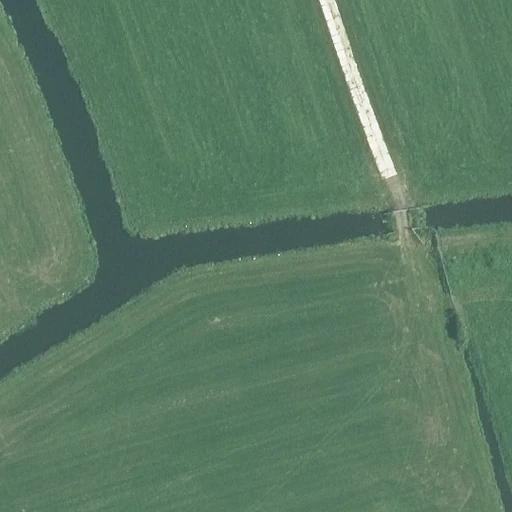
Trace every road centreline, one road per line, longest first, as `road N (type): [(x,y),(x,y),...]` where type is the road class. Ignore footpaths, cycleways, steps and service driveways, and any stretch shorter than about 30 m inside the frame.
road 1 (track): [(410,272),(387,309),(354,335),(149,393),(0,468)]
road 2 (track): [(511,310),(451,301),(410,272),(392,189),(326,0)]
road 3 (track): [(221,511),(332,429),(387,309)]
